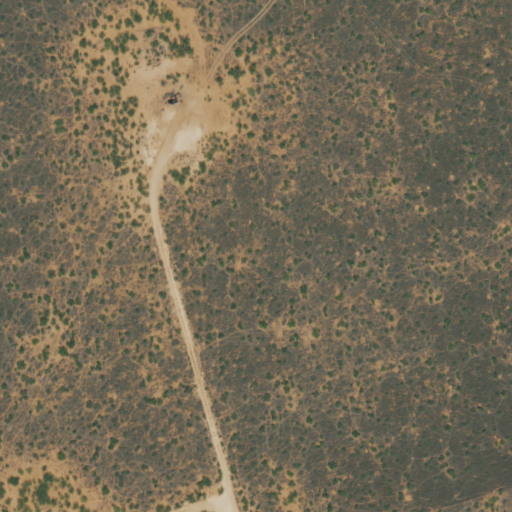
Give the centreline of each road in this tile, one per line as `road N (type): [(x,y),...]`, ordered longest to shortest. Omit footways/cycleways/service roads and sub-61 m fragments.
road 1 (track): [(267,511),(184,151)]
road 2 (track): [(129,511),(258,479)]
